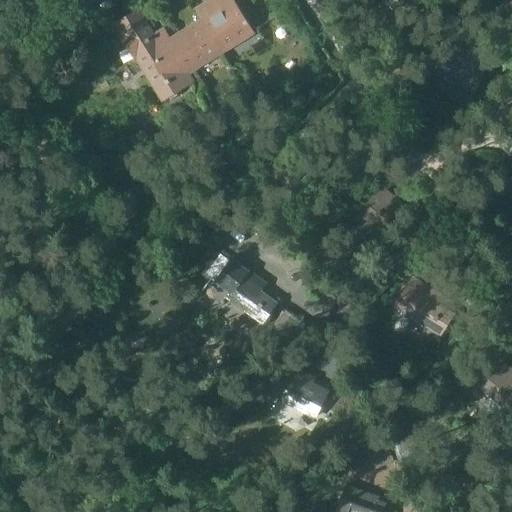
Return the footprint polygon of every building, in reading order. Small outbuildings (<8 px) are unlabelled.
[(235,0),(207,0),(195,8),(201,18),(196,21),(217,58),(256,34),(235,0)] [(386,0),(404,20),(424,1),(422,0),(386,0)] [(440,20),(450,11),(443,4),(433,13),(440,20)] [(140,7),(114,23),(162,102),(196,81),(191,73),(192,73),(171,37),(164,27),(155,32),(140,7)] [(217,58),(196,21),(171,37),(192,73),(217,58)] [(475,94),(488,63),(480,60),(482,55),(469,50),(468,51),(448,43),(434,76),(475,94)] [(383,230),(404,202),(369,176),(348,205),(383,230)] [(249,268),(248,271),(231,259),(215,282),(231,294),(228,298),(266,324),(280,301),(264,292),(269,282),(249,268)] [(441,336),(456,313),(438,302),(443,294),(414,276),(394,307),(441,336)] [(511,413),(511,367),(502,360),(479,388),(511,413)] [(333,387),(294,366),(282,388),(304,399),(298,409),(317,419),(327,400),(340,407),(344,400),(348,403),(356,387),(338,378),(333,387)] [(394,461),(382,431),(359,441),(371,470),(394,461)] [(385,511),(389,502),(347,487),(337,511),(385,511)]
